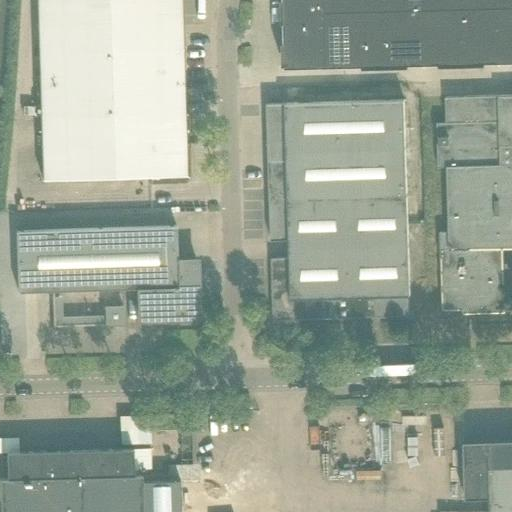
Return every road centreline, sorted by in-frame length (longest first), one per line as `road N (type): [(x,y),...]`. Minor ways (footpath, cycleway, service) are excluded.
road 1 (unclassified): [(238,381),(229,0)]
road 2 (unclassified): [(238,381),(511,373)]
road 3 (unclassified): [(0,388),(238,381)]
